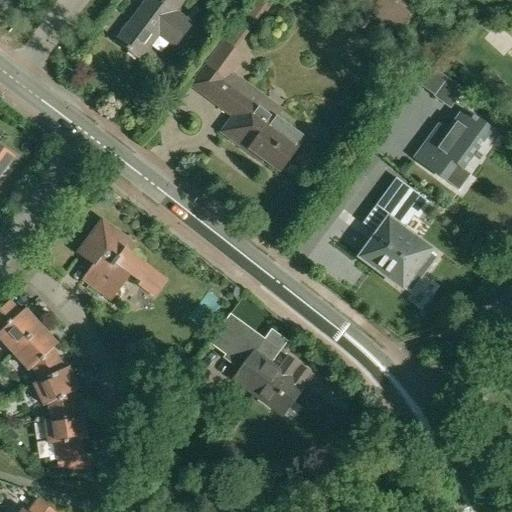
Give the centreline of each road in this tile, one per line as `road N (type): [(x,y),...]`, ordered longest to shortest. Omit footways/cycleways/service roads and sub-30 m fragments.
road 1 (tertiary): [(471,511),(426,425),(384,370),(87,138)]
road 2 (residential): [(102,511),(116,434),(105,370),(54,292),(6,250)]
road 3 (residential): [(6,250),(87,138)]
